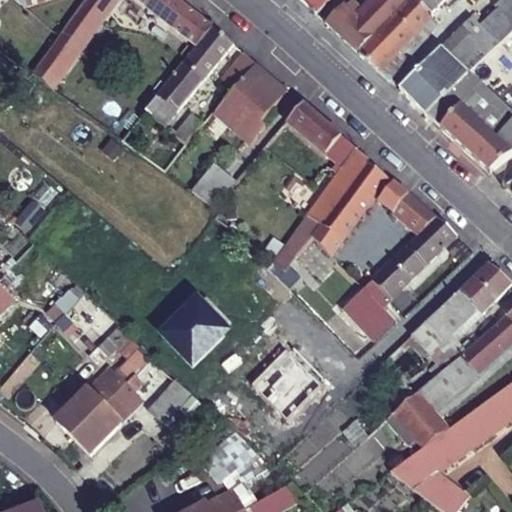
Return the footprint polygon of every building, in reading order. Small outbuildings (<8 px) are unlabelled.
[(196,49),(210,30),(172,0),(86,0),(58,39),(31,75),(53,92),(119,0),(131,0),(172,31),(196,49)] [(318,16),(334,0),(301,0),(318,16)] [(382,0),(368,14),(356,2),(353,6),(351,4),(344,10),(343,9),(326,25),(360,55),(416,0),(382,0)] [(416,0),(360,55),(369,64),(390,81),(415,56),(404,45),(448,0),(416,0)] [(511,0),(505,0),(496,8),(499,11),(495,15),(511,35),(511,0)] [(496,56),(511,42),(511,35),(495,15),(480,29),(476,32),(496,56)] [(476,32),(480,29),(474,21),(438,55),(401,90),(427,114),(496,56),(476,32)] [(196,49),(172,31),(162,43),(186,62),(196,49)] [(188,148),(205,128),(185,111),(233,50),(212,32),(198,50),(196,49),(186,62),(147,114),(188,148)] [(511,127),(508,130),(502,124),(506,121),(482,92),(511,66),(511,42),(496,56),(427,114),(490,175),(511,157),(511,127)] [(256,68),(243,58),(223,82),(235,92),(256,68)] [(230,99),(215,115),(218,118),(182,160),(200,175),(236,132),(254,147),(268,131),(263,126),(287,94),(256,68),(235,92),(230,99)] [(338,167),(334,172),(341,177),(344,175),(356,185),(368,168),(370,164),(303,107),(288,124),(338,167)] [(217,167),(195,194),(216,211),(239,185),(217,167)] [(368,168),(356,185),(326,227),(316,241),(336,260),(388,182),(368,168)] [(341,177),(312,217),(326,227),(356,185),(344,175),(341,177)] [(423,236),(438,221),(434,218),(395,185),(384,203),(423,236)] [(292,275),(316,241),(326,227),(312,217),(277,265),(292,275)] [(418,241),(407,251),(426,271),(458,240),(438,221),(423,236),(418,241)] [(407,251),(418,241),(411,234),(391,253),(398,260),(407,251)] [(426,271),(407,251),(398,260),(373,284),(392,304),(426,271)] [(398,260),(391,253),(358,283),(365,291),(373,284),(398,260)] [(410,338),(413,340),(430,358),(442,347),(443,347),(479,314),(483,319),(511,291),(511,283),(491,265),(488,265),(410,338)] [(373,284),(365,291),(344,312),(376,346),(398,325),(385,310),(392,304),(373,284)] [(0,287),(0,315),(14,300),(0,287)] [(159,341),(192,372),(231,332),(198,301),(159,341)] [(511,317),(395,418),(425,455),(433,449),(451,435),(435,416),(511,352),(511,317)] [(108,358),(128,338),(120,331),(100,351),(108,358)] [(128,361),(139,371),(151,358),(140,348),(128,361)] [(57,421),(74,439),(127,386),(135,377),(128,370),(119,378),(110,370),(57,421)] [(127,386),(74,439),(91,456),(121,425),(116,420),(126,410),(122,406),(134,393),(127,386)] [(511,428),(511,386),(451,435),(433,449),(425,455),(393,481),(436,511),(469,511),(474,505),(444,483),(453,475),(504,435),(511,428)] [(201,464),(218,487),(252,462),(235,439),(201,464)] [(251,510),(252,511),(288,511),(298,507),(288,489),(251,510)] [(218,511),(212,502),(194,511),(218,511)]
